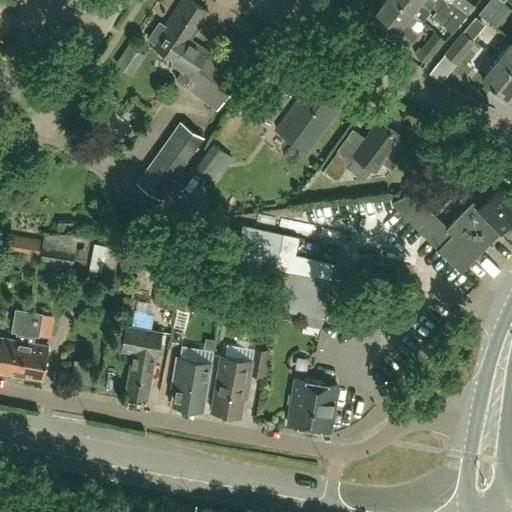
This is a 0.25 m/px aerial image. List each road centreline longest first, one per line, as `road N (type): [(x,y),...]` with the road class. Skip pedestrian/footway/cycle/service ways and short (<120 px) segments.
road 1 (residential): [(477,417),(418,416),(346,455),(0,392)]
road 2 (unclassified): [(320,511),(0,449)]
road 3 (residential): [(511,139),(277,12)]
road 4 (residential): [(0,152),(103,20)]
